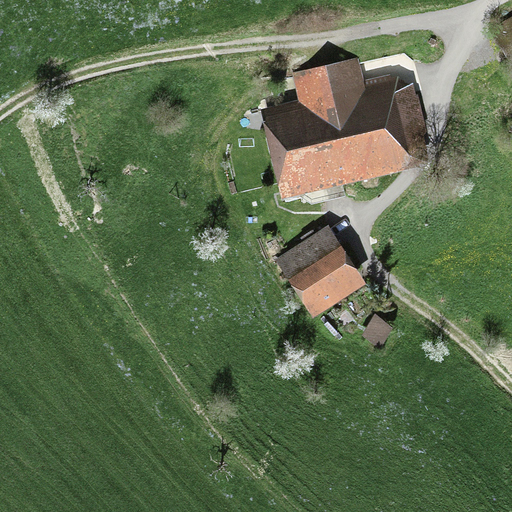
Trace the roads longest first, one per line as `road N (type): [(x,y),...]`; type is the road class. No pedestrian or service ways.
road 1 (track): [(0,117),(79,73),(390,26),(489,2)]
road 2 (track): [(511,396),(374,273),(366,220)]
